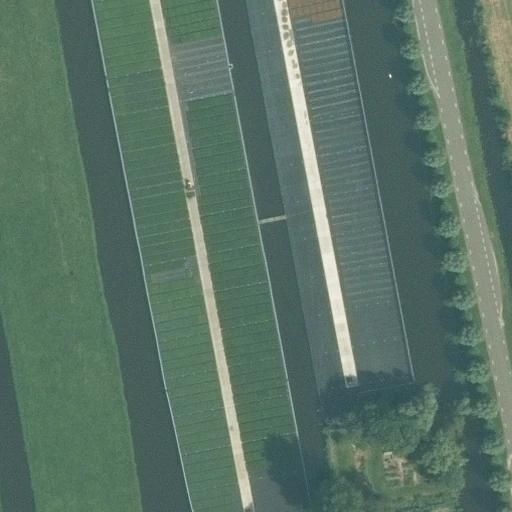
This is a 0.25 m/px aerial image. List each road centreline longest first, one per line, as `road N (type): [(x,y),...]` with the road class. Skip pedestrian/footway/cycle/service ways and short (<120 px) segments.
road 1 (track): [(267,511),(161,0)]
road 2 (unclassified): [(511,426),(426,0)]
